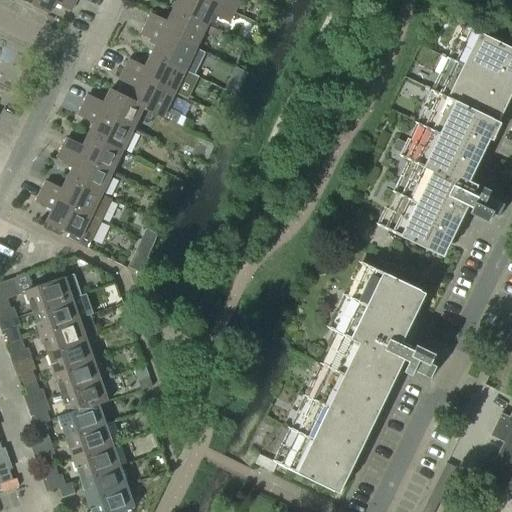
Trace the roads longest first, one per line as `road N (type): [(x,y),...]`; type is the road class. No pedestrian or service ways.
road 1 (residential): [(376,511),(426,408),(445,393),(467,347),(468,320),(511,233)]
road 2 (residential): [(0,199),(70,53)]
road 3 (residential): [(44,511),(0,369)]
